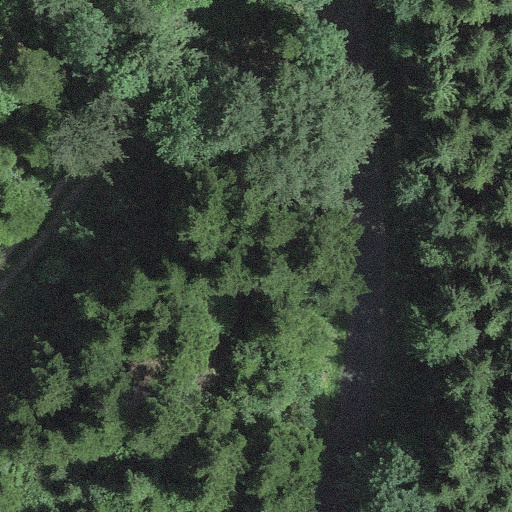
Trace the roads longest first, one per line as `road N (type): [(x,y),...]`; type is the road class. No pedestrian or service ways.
road 1 (unclassified): [(342,0),(367,246),(365,346),(335,511)]
road 2 (track): [(0,260),(173,52),(197,0)]
